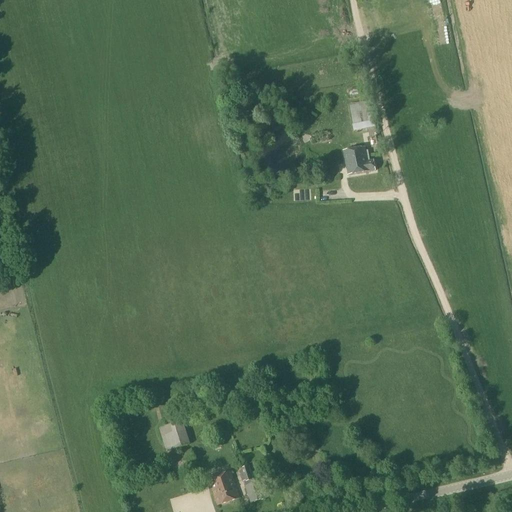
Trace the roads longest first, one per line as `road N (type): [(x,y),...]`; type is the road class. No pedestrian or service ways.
road 1 (unknown): [(353,0),(403,213),(510,475)]
road 2 (tertiary): [(356,511),(511,475)]
